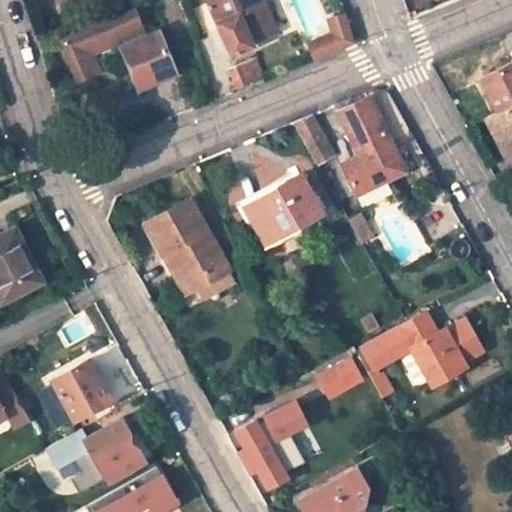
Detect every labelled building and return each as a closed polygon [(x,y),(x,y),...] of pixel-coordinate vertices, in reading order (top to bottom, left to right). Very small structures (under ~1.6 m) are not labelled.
[(207,0),(229,52),(252,43),(251,41),(276,29),(262,0),(260,0),(259,0),(207,0)] [(176,71),(158,29),(145,34),(135,8),(62,40),(79,79),(100,70),(92,51),(100,48),(102,52),(111,48),(109,45),(119,41),(138,87),(176,71)] [(328,18),(337,48),(354,41),(345,12),(328,18)] [(264,78),(254,57),(230,67),(238,89),(264,78)] [(511,104),(511,61),(480,78),(498,112),(511,104)] [(341,176),(353,199),(401,175),(364,100),(338,111),(361,158),(364,165),(341,176)] [(489,116),(511,158),(511,104),(498,112),(489,116)] [(334,154),(315,119),(320,116),(318,112),(294,121),(318,164),(334,154)] [(338,169),(341,176),(364,165),(361,158),(338,169)] [(300,174),(243,205),(264,243),(321,212),(300,174)] [(228,270),(189,198),(145,223),(162,253),(166,251),(188,291),(196,287),(228,270)] [(362,215),(350,221),(354,229),(366,223),(362,215)] [(375,238),(366,223),(354,229),(363,245),(375,238)] [(43,280),(15,227),(0,234),(0,301),(0,302),(43,280)] [(196,287),(202,300),(235,282),(228,270),(196,287)] [(425,312),(362,347),(374,368),(411,348),(431,385),(464,366),(461,361),(481,350),(464,319),(445,330),(444,327),(436,332),(425,312)] [(374,317),(365,322),(370,333),(379,328),(374,317)] [(374,368),(362,347),(357,350),(368,371),(374,368)] [(100,382),(86,358),(52,378),(59,391),(73,418),(100,402),(92,387),(100,382)] [(349,359),(320,375),(331,395),(360,378),(349,359)] [(383,372),(372,378),(383,397),(394,391),(383,372)] [(11,429),(30,418),(9,382),(0,387),(0,414),(2,413),(11,429)] [(59,391),(46,398),(61,425),(73,418),(59,391)] [(304,468),(274,413),(257,423),(255,420),(236,431),(245,447),(236,452),(249,475),(258,470),(267,488),(304,468)] [(119,416),(68,445),(79,465),(95,457),(107,480),(144,459),(142,455),(131,437),(119,416)] [(328,433),(310,443),(315,451),(333,442),(328,433)] [(142,455),(147,453),(137,434),(131,437),(142,455)] [(354,466),(300,497),(308,511),(313,511),(319,509),(320,511),(344,511),(347,510),(350,511),(357,511),(365,487),(354,466)] [(87,508),(88,511),(165,511),(181,504),(163,469),(87,508)]
